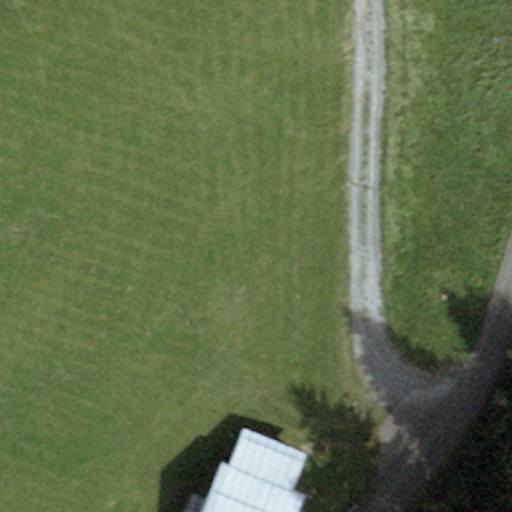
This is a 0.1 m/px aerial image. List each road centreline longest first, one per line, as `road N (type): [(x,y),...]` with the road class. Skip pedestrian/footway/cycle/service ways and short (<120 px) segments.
road 1 (track): [(381,0),(378,511)]
road 2 (unclassified): [(388,511),(426,472),(511,314)]
